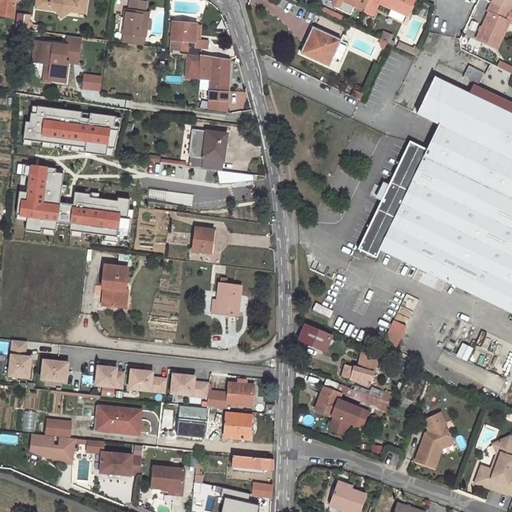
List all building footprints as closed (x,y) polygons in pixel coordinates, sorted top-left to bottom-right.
[(0,0),(0,16),(11,18),(13,0),(0,0)] [(87,0),(37,0),(37,9),(56,11),(62,19),(71,12),(77,7),(87,9),(87,0)] [(338,0),(338,1),(335,0),(333,5),(336,6),(335,9),(350,16),(354,7),(355,5),(364,9),(368,0),(338,0)] [(372,16),(378,4),(391,10),(388,16),(402,23),(405,16),(406,16),(413,0),(368,0),(364,9),(364,10),(364,11),(363,11),(363,12),(372,16)] [(509,12),(511,4),(511,0),(492,0),(490,3),(509,12)] [(125,11),(122,33),(125,33),(123,42),(142,45),(144,35),(145,36),(148,14),(145,14),(146,3),(130,1),(128,12),(125,11)] [(497,49),(509,22),(505,20),(509,12),(490,3),(487,12),(488,13),(476,39),(497,49)] [(187,50),(187,41),(192,42),(194,42),(196,19),(192,18),(192,8),(176,7),(176,17),(172,17),(170,40),(174,41),(173,49),(187,50)] [(18,28),(31,28),(32,14),(18,13),(18,28)] [(68,16),(67,25),(74,25),(73,30),(79,30),(80,18),(68,16)] [(312,29),(301,54),(328,66),(340,41),(312,29)] [(79,55),(81,38),(68,36),(67,46),(36,41),(33,61),(51,64),(53,67),(51,80),(65,82),(68,61),(66,61),(66,55),(71,56),(71,54),(79,55)] [(381,55),(387,43),(377,39),(381,55)] [(413,50),(405,46),(402,50),(416,57),(419,50),(414,47),(413,50)] [(78,63),(79,55),(71,54),(71,56),(66,55),(66,61),(68,61),(78,63)] [(186,77),(210,80),(209,99),(226,100),(229,61),(201,56),(188,54),(186,77)] [(469,66),(463,78),(478,85),(484,73),(469,66)] [(511,114),(469,94),(435,77),(417,115),(439,126),(427,151),(410,143),(359,250),(376,258),(379,251),(511,314),(511,114)] [(469,94),(511,114),(511,103),(473,85),(469,94)] [(354,90),(351,97),(359,101),(362,95),(354,90)] [(235,109),(246,109),(246,92),(235,92),(235,109)] [(84,113),(42,107),(41,115),(35,114),(34,123),(30,123),(27,140),(87,148),(86,155),(111,158),(112,150),(120,152),(124,129),(117,128),(118,118),(96,114),(95,120),(83,118),(84,113)] [(224,161),(225,161),(228,134),(193,130),(189,157),(204,159),(203,169),(223,171),(224,161)] [(59,169),(25,165),(24,175),(31,175),(29,191),(21,190),(18,216),(30,218),(28,232),(45,234),(46,230),(59,232),(60,224),(73,226),(72,232),(131,240),(134,219),(130,218),(133,200),(124,199),(124,203),(92,199),(92,196),(80,194),(78,206),(63,204),(67,174),(58,173),(59,169)] [(255,220),(257,208),(241,206),(239,218),(255,220)] [(213,230),(195,228),(192,251),(210,253),(213,230)] [(105,265),(103,287),(104,287),(107,288),(107,293),(104,293),(102,306),(119,307),(121,295),(125,296),(125,291),(127,268),(105,265)] [(217,301),(215,314),(237,316),(240,287),(218,284),(217,301)] [(333,311),(316,303),(313,310),(329,318),(333,311)] [(298,341),(323,352),(330,336),(305,325),(298,341)] [(378,354),(391,360),(402,334),(389,329),(378,354)] [(26,341),(12,340),(8,376),(28,379),(31,358),(24,357),(26,341)] [(362,353),(358,369),(362,370),(366,354),(362,353)] [(341,377),(370,385),(378,358),(366,354),(362,370),(358,369),(344,365),(341,377)] [(68,364),(43,361),(41,380),(66,383),(68,364)] [(116,369),(97,367),(95,386),(123,389),(125,374),(116,373),(116,369)] [(130,370),(128,389),(165,393),(167,380),(152,378),(152,373),(130,370)] [(194,377),(173,375),(170,394),(207,398),(208,392),(209,384),(194,383),(194,377)] [(332,382),(326,379),(324,386),(329,388),(332,382)] [(353,390),(332,382),(329,388),(342,393),(367,403),(370,396),(353,390)] [(227,404),(251,407),(254,385),(245,385),(238,384),(229,383),(228,394),(208,392),(207,398),(206,408),(216,409),(226,410),(227,404)] [(372,392),(355,385),(353,390),(370,396),(372,392)] [(349,424),(354,426),(361,409),(339,400),(342,393),(329,388),(324,386),(314,409),(333,417),(327,430),(343,436),(349,424)] [(377,407),(383,392),(373,389),(372,392),(370,396),(367,403),(377,407)] [(141,408),(99,404),(98,415),(104,415),(104,425),(113,426),(114,424),(117,425),(117,427),(139,429),(141,408)] [(198,421),(215,423),(216,409),(206,408),(200,407),(198,421)] [(368,412),(361,409),(354,426),(361,429),(368,412)] [(251,415),(226,413),(224,438),(249,441),(251,415)] [(441,413),(425,421),(430,432),(426,434),(429,441),(427,447),(422,445),(416,461),(435,468),(442,449),(454,443),(446,425),(447,425),(441,413)] [(104,415),(98,415),(97,428),(117,430),(117,427),(117,425),(114,424),(113,426),(104,425),(104,415)] [(45,422),(43,434),(63,437),(65,424),(45,422)] [(55,437),(29,434),(27,455),(45,457),(45,458),(53,458),(53,460),(65,461),(65,464),(72,465),(74,445),(75,439),(61,438),(60,447),(54,447),(55,437)] [(511,440),(511,437),(497,444),(501,454),(498,454),(493,466),(492,470),(490,473),(481,470),(476,484),(507,495),(508,494),(511,495),(511,440)] [(100,473),(130,476),(130,474),(140,475),(141,458),(131,457),(131,455),(102,453),(103,442),(75,439),(74,445),(88,446),(87,453),(101,455),(100,473)] [(232,471),(262,474),(263,469),(273,470),(273,460),(233,456),(232,471)] [(151,489),(170,491),(183,492),(183,491),(185,470),(154,467),(151,489)] [(352,487),(338,482),(337,485),(350,490),(352,487)] [(253,495),(271,497),(273,486),(255,484),(253,495)] [(329,506),(346,511),(360,511),(366,495),(350,490),(337,485),(329,506)] [(394,511),(422,511),(397,503),(394,511)]
